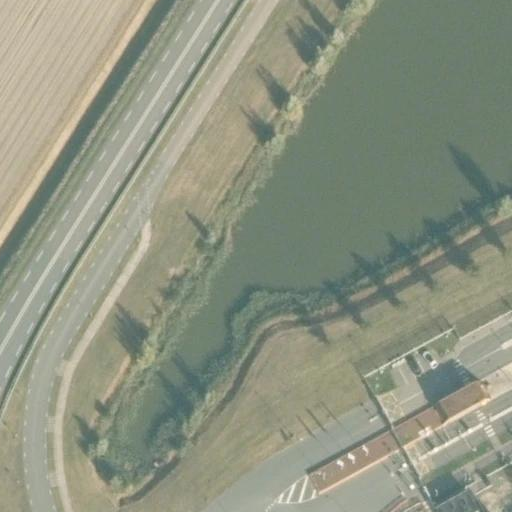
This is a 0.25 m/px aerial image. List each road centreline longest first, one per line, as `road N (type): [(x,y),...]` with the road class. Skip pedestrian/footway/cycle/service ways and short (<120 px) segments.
road 1 (unclassified): [(44,511),(38,396),(57,336),(271,0)]
road 2 (trunk): [(218,0),(0,358)]
